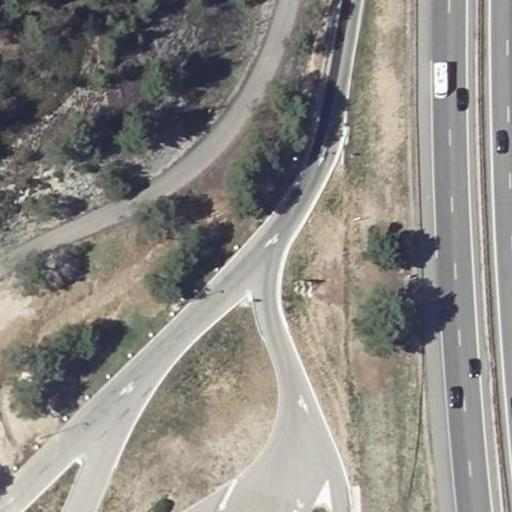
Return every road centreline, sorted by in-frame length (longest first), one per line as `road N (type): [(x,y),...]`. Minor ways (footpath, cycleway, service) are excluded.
road 1 (motorway): [(455,0),(460,376),(471,511)]
road 2 (track): [(282,0),(240,106),(180,160),(0,248)]
